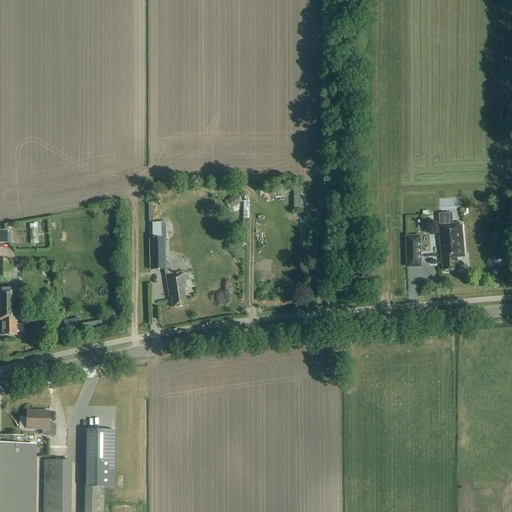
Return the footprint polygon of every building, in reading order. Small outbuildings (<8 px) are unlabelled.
[(296,185),(296,206),(307,206),(307,186),(296,185)] [(224,203),(230,211),(241,203),(236,195),(224,203)] [(437,213),(436,204),(438,204),(438,197),(428,198),(428,199),(422,200),(423,207),(428,207),(429,213),(437,213)] [(185,289),(183,273),(170,275),(169,265),(167,263),(165,264),(165,239),(161,239),(160,223),(152,224),(152,239),(150,239),(151,270),(164,270),(165,276),(166,276),(169,298),(170,297),(172,308),(186,306),(184,289),(185,289)] [(444,271),(457,270),(457,260),(465,260),(462,224),(438,226),(441,264),(443,263),(444,271)] [(420,237),(406,237),(407,257),(407,269),(421,269),(421,257),(420,237)] [(0,282),(8,283),(8,260),(0,260),(0,282)] [(1,336),(16,335),(16,322),(18,322),(17,288),(0,288),(0,322),(1,322),(1,336)] [(55,437),(56,425),(49,425),(49,412),(41,412),(41,414),(26,413),(26,430),(42,430),(42,436),(55,437)] [(85,431),(85,461),(115,462),(115,431),(85,431)] [(0,511),(32,511),(33,445),(22,445),(22,437),(0,436),(0,511)] [(44,461),(43,511),(69,511),(70,461),(44,461)]
